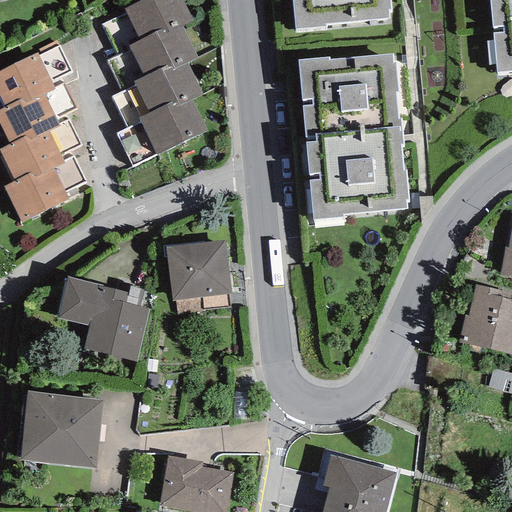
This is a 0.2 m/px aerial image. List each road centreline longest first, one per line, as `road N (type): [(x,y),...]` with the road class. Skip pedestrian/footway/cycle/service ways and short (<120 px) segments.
road 1 (tertiary): [(511,162),(447,224),(361,394),(324,404),(292,396)]
road 2 (residential): [(256,169),(98,225),(0,296)]
road 3 (tertiary): [(292,396),(277,366),(256,169)]
road 4 (tertiary): [(256,169),(240,0)]
